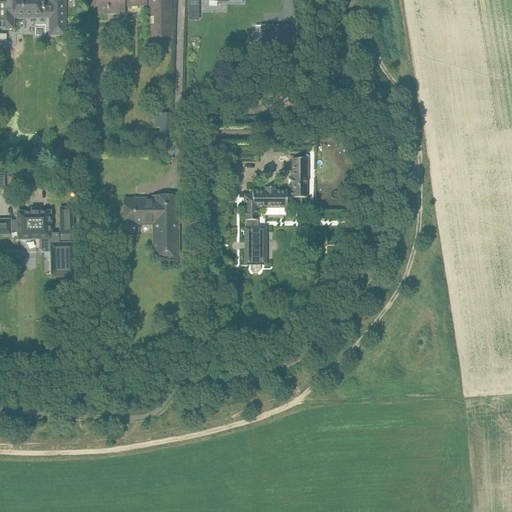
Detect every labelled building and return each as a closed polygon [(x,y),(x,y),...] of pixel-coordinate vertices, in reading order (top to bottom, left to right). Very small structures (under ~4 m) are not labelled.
[(65,35),(64,7),(64,0),(49,0),(50,3),(44,3),(43,0),(0,0),(0,28),(13,28),(13,17),(50,17),(50,35),(65,35)] [(113,0),(114,1),(115,1),(115,6),(114,6),(114,10),(115,10),(115,14),(116,14),(116,16),(121,16),(121,14),(130,14),(130,10),(138,10),(149,10),(149,21),(149,29),(164,29),(164,6),(153,6),(153,0),(113,0)] [(260,26),(260,50),(275,50),(275,26),(260,26)] [(159,128),(159,133),(162,133),(171,133),(172,115),(160,115),(159,128)] [(244,265),(250,265),(250,270),(253,273),(257,273),(260,270),(260,265),(267,265),(267,226),(258,226),(258,208),(287,208),(287,196),(292,196),(292,198),(306,198),(306,179),(309,180),(309,158),(293,158),(292,178),(291,178),(291,184),(292,185),(292,191),(287,191),(274,191),(274,187),(265,187),(265,191),(252,191),(252,196),(244,195),(244,220),(245,220),(245,226),(244,226),(244,265)] [(178,255),(178,206),(178,196),(153,196),(153,202),(135,202),(135,200),(136,200),(136,199),(124,199),(124,224),(152,223),(153,255),(178,255)] [(10,220),(0,219),(0,234),(11,234),(10,229),(17,229),(18,239),(39,239),(39,245),(39,247),(40,249),(41,250),(42,251),(43,252),(45,252),(50,252),(51,278),(74,277),(73,257),(73,247),(73,242),(72,208),(63,208),(60,208),(60,234),(58,234),(58,231),(51,231),(50,231),(50,211),(38,212),(38,210),(29,211),(29,212),(17,212),(17,221),(10,221),(10,220)]
